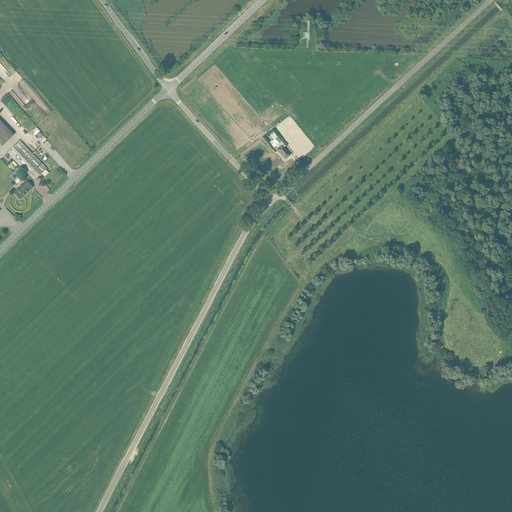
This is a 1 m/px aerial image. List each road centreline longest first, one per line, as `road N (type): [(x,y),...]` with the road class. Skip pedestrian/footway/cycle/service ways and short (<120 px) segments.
road 1 (tertiary): [(99,511),(248,226),(269,202),(167,89)]
road 2 (track): [(503,13),(296,206),(281,191)]
road 3 (unclassified): [(0,250),(167,89)]
road 4 (tertiary): [(167,89),(266,0)]
